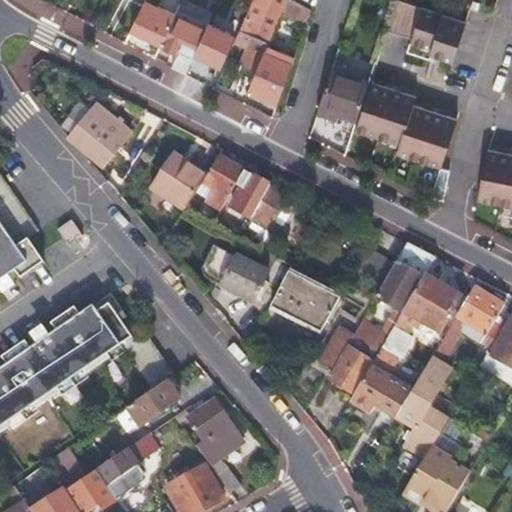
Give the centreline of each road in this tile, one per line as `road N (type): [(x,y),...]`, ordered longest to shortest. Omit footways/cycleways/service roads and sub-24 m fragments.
road 1 (residential): [(123,237),(317,485)]
road 2 (residential): [(282,147),(0,17)]
road 3 (residential): [(511,16),(450,231)]
road 4 (unknown): [(317,47),(446,104),(478,130),(511,139)]
road 5 (residential): [(0,90),(14,117),(123,237)]
road 6 (residential): [(450,231),(282,147)]
road 7 (residential): [(324,0),(332,4),(282,147)]
road 8 (residential): [(123,237),(0,321)]
